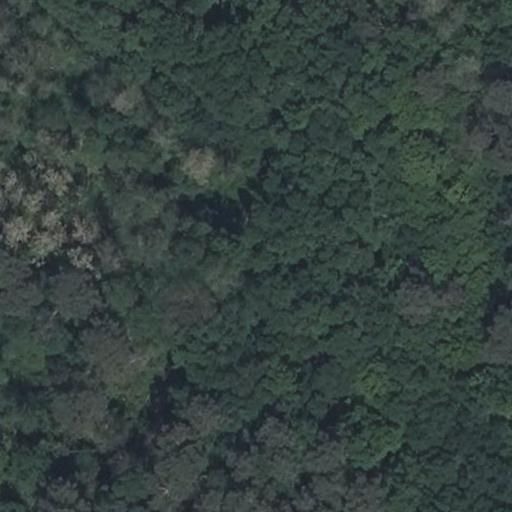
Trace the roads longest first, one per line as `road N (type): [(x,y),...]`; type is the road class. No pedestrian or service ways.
road 1 (track): [(410,511),(352,369),(296,62),(303,0)]
road 2 (track): [(0,128),(305,112)]
